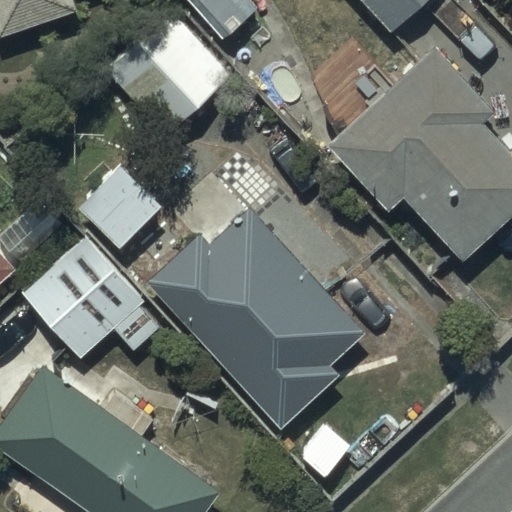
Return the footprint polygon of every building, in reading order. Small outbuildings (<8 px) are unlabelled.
[(0,0),(0,20),(60,0),(0,0)] [(252,0),(188,0),(223,38),(258,7),(252,0)] [(413,0),(370,0),(391,22),(413,0)] [(167,134),(231,75),(172,11),(107,70),(167,134)] [(434,30),(327,129),(388,195),(404,181),(463,245),(511,199),(511,141),(480,108),(494,95),(434,30)] [(120,152),(78,192),(119,235),(161,194),(120,152)] [(199,222),(147,268),(280,416),(338,364),(329,354),(365,321),(250,193),(208,232),(199,222)] [(86,224),(21,280),(81,348),(115,319),(134,341),(158,319),(138,295),(144,290),(86,224)] [(0,268),(14,256),(0,240),(0,268)] [(198,511),(222,478),(42,351),(0,410),(0,435),(103,508),(100,511),(198,511)]
